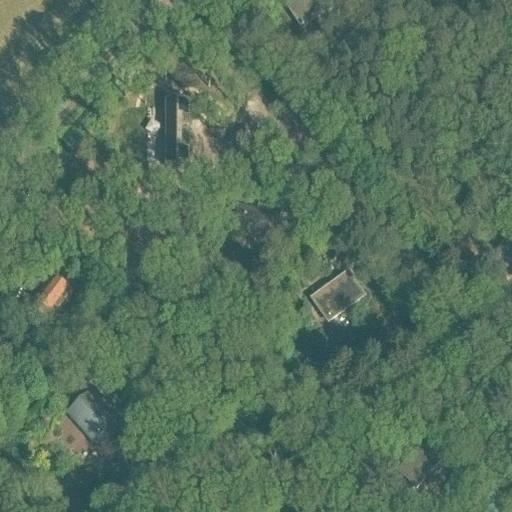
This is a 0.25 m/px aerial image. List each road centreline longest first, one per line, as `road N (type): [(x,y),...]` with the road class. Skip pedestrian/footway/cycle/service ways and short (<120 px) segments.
road 1 (track): [(160,0),(511,364)]
road 2 (track): [(478,328),(410,406),(147,464),(94,511)]
road 3 (track): [(160,0),(0,193)]
road 4 (track): [(511,96),(332,132),(310,155)]
